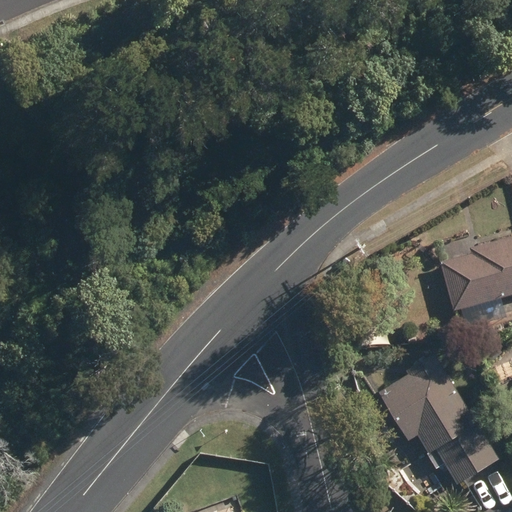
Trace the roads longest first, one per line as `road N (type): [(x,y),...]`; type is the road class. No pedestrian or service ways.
road 1 (tertiary): [(264,285),(345,215),(511,104)]
road 2 (tertiary): [(135,430),(264,285)]
road 3 (tertiary): [(310,432),(232,392),(208,393),(135,430)]
road 4 (residential): [(310,432),(264,285)]
